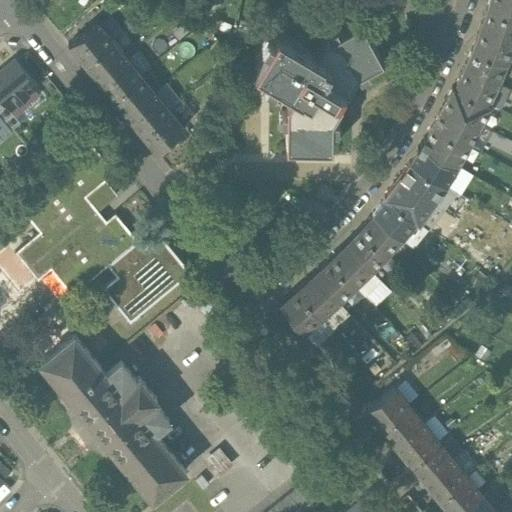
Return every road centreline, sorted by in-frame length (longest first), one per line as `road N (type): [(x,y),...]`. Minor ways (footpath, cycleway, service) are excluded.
road 1 (residential): [(15,7),(258,300)]
road 2 (residential): [(258,300),(376,189),(421,124),(478,0)]
road 3 (residential): [(258,300),(431,511)]
